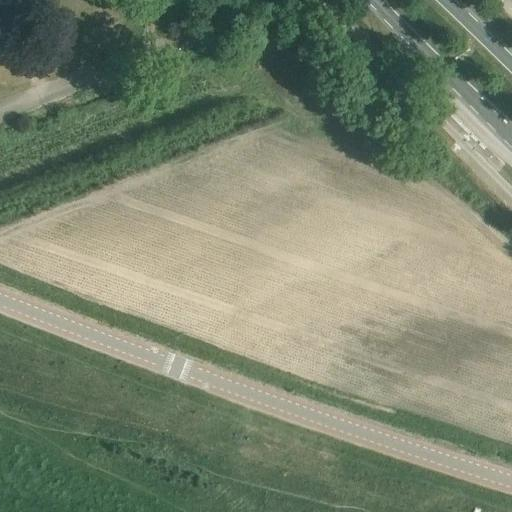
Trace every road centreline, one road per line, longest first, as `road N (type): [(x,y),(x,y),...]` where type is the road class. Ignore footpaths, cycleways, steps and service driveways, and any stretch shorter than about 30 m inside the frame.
road 1 (unclassified): [(511,480),(0,300)]
road 2 (primary): [(371,0),(511,140)]
